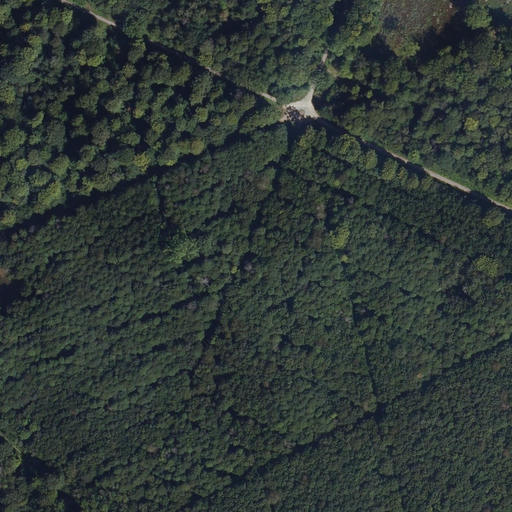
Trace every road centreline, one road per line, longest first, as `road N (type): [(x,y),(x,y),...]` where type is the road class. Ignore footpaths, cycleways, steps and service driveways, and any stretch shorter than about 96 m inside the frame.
road 1 (track): [(61,0),(301,113)]
road 2 (track): [(301,113),(511,212)]
road 3 (unknown): [(93,511),(0,429)]
road 4 (track): [(348,0),(301,113)]
